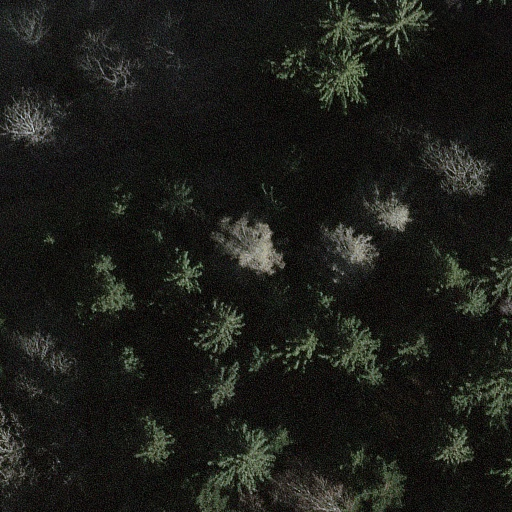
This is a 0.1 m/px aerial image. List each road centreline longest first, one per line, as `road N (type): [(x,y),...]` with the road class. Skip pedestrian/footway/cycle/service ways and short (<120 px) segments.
road 1 (track): [(0,180),(164,150),(312,107)]
road 2 (track): [(511,9),(404,72),(312,107)]
